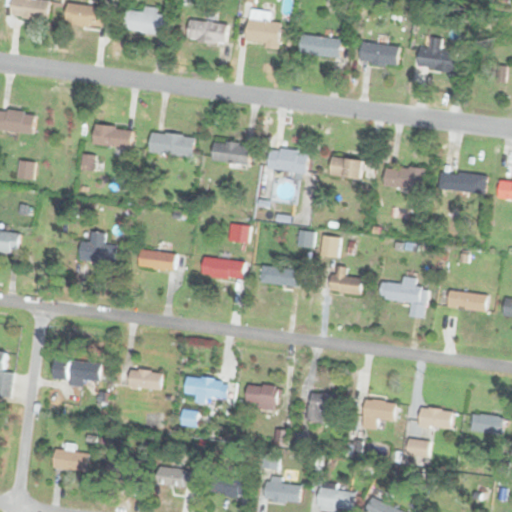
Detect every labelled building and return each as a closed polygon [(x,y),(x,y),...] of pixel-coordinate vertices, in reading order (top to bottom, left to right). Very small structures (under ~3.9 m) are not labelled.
[(48,0),(7,0),(7,16),(48,19),(48,0)] [(66,24),(107,26),(108,5),(67,3),(66,24)] [(123,28),(166,34),(169,15),(158,13),(159,8),(146,6),(145,12),(126,9),(123,28)] [(269,20),(271,12),(251,8),(245,40),(277,46),(281,22),(269,20)] [(226,42),(227,22),(188,19),(187,39),(226,42)] [(300,35),(299,54),(341,57),(342,37),(300,35)] [(459,51),(441,49),(443,38),(431,37),(430,48),(420,47),(418,67),(457,71),(459,51)] [(399,63),(399,44),(361,44),(361,63),(399,63)] [(0,128),(33,132),(35,112),(0,107),(0,128)] [(92,142),(130,148),(132,128),(95,123),(92,142)] [(193,156),(195,135),(151,130),(149,151),(193,156)] [(248,164),(251,145),(215,139),(212,159),(248,164)] [(309,152),(270,147),(267,168),(306,173),(309,152)] [(361,178),(363,160),(332,156),(330,174),(361,178)] [(19,178),(34,178),(34,160),(19,160),(19,178)] [(426,168),(386,164),(384,185),(424,189),(426,168)] [(489,174),(441,169),(439,189),(487,193),(489,174)] [(498,195),(511,197),(511,177),(502,176),(498,195)] [(0,248),(17,252),(20,233),(0,229),(0,248)] [(115,262),(118,244),(105,242),(106,231),(89,229),(85,258),(115,262)] [(339,256),(340,236),(322,235),(321,255),(339,256)] [(138,266),(175,270),(177,252),(140,248),(138,266)] [(246,261),(204,255),(201,273),(243,279),(246,261)] [(363,280),(348,277),(351,266),(340,263),(334,291),(359,296),(363,280)] [(307,271),(264,264),(261,280),(305,287),(307,271)] [(448,307),(487,311),(488,294),(450,291),(448,307)] [(8,352),(0,350),(0,369),(6,370),(8,352)] [(53,377),(101,381),(103,362),(55,358),(53,377)] [(160,391),(163,373),(131,368),(128,386),(160,391)] [(185,394),(227,399),(230,381),(187,375),(185,394)] [(246,403),(276,405),(278,386),(248,383),(246,403)] [(307,420),(322,422),(324,411),(339,412),(340,394),(310,391),(307,420)] [(394,420),(396,402),(366,399),(362,427),(376,428),(377,418),(394,420)] [(418,425),(451,430),(454,411),(421,406),(418,425)] [(504,416),(472,414),(471,432),(503,433),(504,416)] [(430,441),(408,439),(407,455),(429,456),(430,441)] [(87,472),(90,453),(56,448),(53,468),(87,472)] [(192,487),(193,469),(159,467),(158,485),(192,487)] [(209,491),(243,497),(246,477),(212,471),(209,491)] [(283,484),(284,476),(268,474),(265,499),(299,503),(301,486),(283,484)] [(317,505),(353,511),(357,488),(320,482),(317,505)] [(398,511),(375,499),(367,511),(398,511)]
